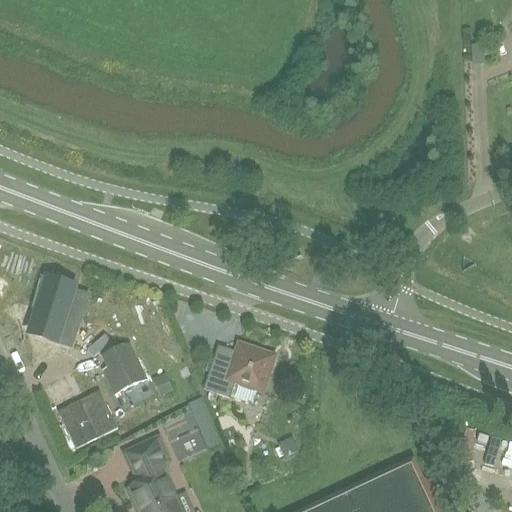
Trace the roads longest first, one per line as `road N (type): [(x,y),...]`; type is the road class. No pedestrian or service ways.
road 1 (primary): [(387,330),(0,189)]
road 2 (unclassified): [(387,330),(421,238),(511,191)]
road 3 (unclassified): [(69,511),(0,361)]
road 4 (primary): [(511,368),(387,330)]
